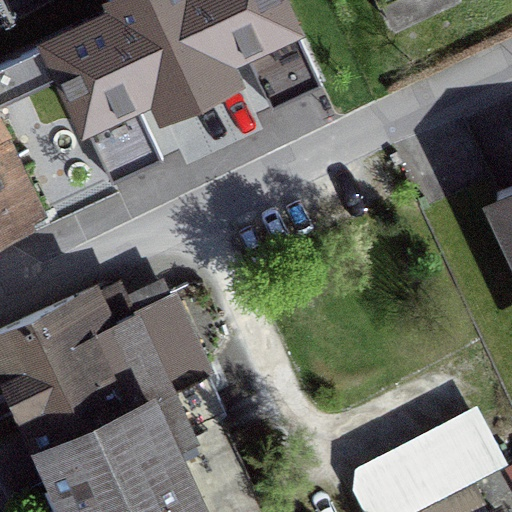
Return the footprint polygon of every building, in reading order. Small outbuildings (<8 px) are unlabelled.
[(83,124),(295,25),(283,0),(133,0),(45,42),(83,124)] [(0,230),(19,222),(0,181),(0,230)] [(511,184),(493,193),(511,232),(511,184)] [(100,283),(0,329),(0,344),(48,448),(77,511),(209,511),(202,495),(199,497),(200,499),(180,508),(149,442),(228,406),(216,382),(209,385),(202,369),(209,366),(174,290),(116,317),(100,283)] [(403,511),(495,462),(465,407),(342,474),(363,511),(403,511)]
